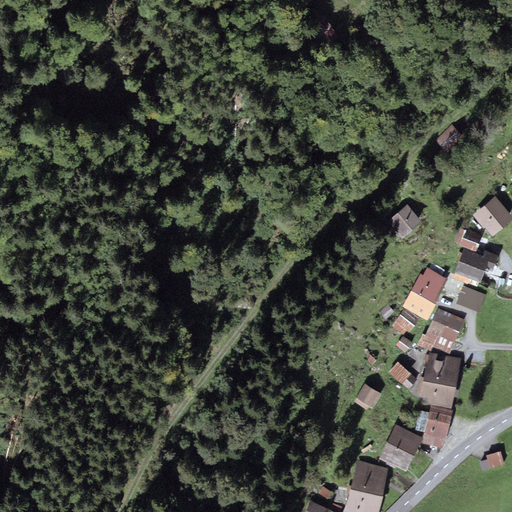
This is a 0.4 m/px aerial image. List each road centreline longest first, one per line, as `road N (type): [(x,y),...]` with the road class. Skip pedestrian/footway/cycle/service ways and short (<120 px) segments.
road 1 (track): [(119,511),(171,421),(296,253),(511,58)]
road 2 (primary): [(511,416),(397,511)]
